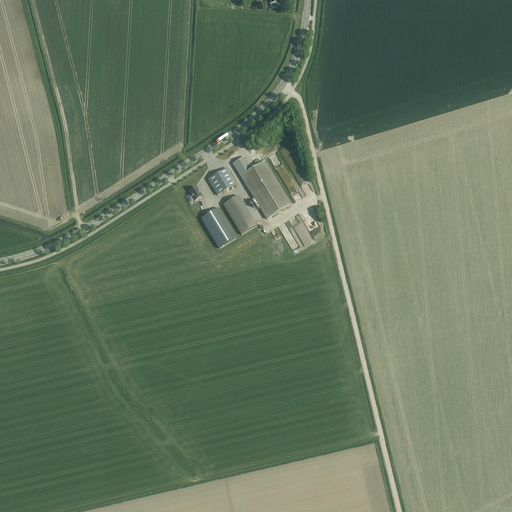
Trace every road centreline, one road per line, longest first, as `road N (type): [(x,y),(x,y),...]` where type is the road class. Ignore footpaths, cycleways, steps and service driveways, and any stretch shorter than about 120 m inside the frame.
road 1 (track): [(291,91),(301,103),(400,511)]
road 2 (secondary): [(0,262),(65,240),(242,127),(292,66),(307,0)]
road 3 (track): [(37,0),(84,229)]
